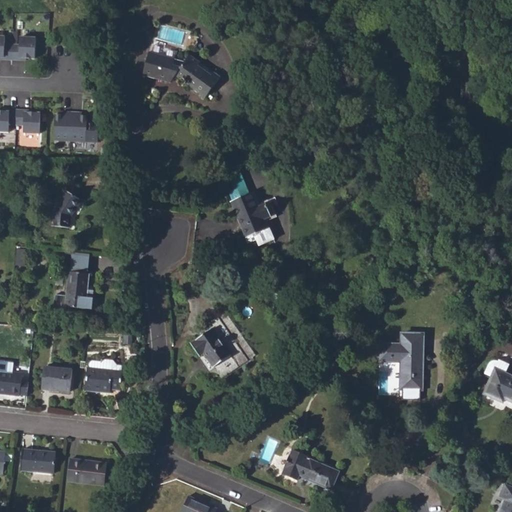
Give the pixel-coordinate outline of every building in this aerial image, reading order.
[(6,42),(20,43),(20,35),(36,36),(36,29),(20,28),(20,38),(7,37),(6,42)] [(11,46),(0,45),(0,66),(3,66),(10,66),(10,68),(18,68),(26,69),(26,67),(33,67),(42,67),(42,46),(26,46),(26,54),(18,54),(11,54),(11,46)] [(174,59),(149,52),(142,75),(170,83),(175,76),(205,98),(220,78),(190,55),(184,62),(180,68),(172,66),(174,59)] [(174,59),(172,66),(180,68),(184,62),(174,59)] [(4,120),(0,120),(0,140),(11,141),(11,133),(19,133),(26,133),(26,141),(42,141),(42,121),(33,121),(27,121),(27,119),(19,119),(11,118),(11,120),(4,120)] [(63,122),(57,122),(57,148),(89,148),(89,122),(84,122),(81,122),(81,119),(66,119),(66,122),(63,122)] [(53,226),(70,228),(71,218),(82,202),(66,192),(54,211),(53,226)] [(246,237),(266,228),(263,219),(270,216),(265,203),(257,207),(252,193),(231,202),(246,237)] [(266,228),(246,237),(248,243),(257,239),(259,244),(273,237),(269,227),(266,228)] [(27,265),(28,247),(18,246),(16,264),(27,265)] [(87,289),(89,274),(88,274),(91,255),(73,254),(70,272),(69,272),(67,295),(54,294),(53,307),(65,309),(65,306),(86,309),(97,310),(98,303),(99,291),(93,290),(92,292),(87,292),(87,289)] [(213,328),(191,343),(200,356),(204,353),(213,367),(214,366),(223,378),(256,355),(226,312),(209,323),(213,328)] [(13,335),(21,336),(22,327),(14,326),(13,335)] [(380,361),(401,361),(401,389),(421,390),(423,335),(402,334),(402,345),(380,345),(380,361)] [(116,371),(116,365),(112,360),(104,360),(101,362),(93,361),(90,363),(90,368),(88,368),(86,390),(110,393),(110,390),(120,391),(122,372),(116,371)] [(492,376),(495,369),(505,373),(509,365),(498,360),(497,362),(495,361),(493,361),(491,362),(489,364),(485,373),(492,376)] [(42,390),(70,393),(72,370),(45,367),(42,390)] [(483,394),(503,403),(504,399),(511,402),(511,376),(505,373),(495,369),(492,376),(483,394)] [(0,393),(20,396),(22,374),(0,371),(0,393)] [(53,473),(55,452),(23,449),(20,469),(53,473)] [(282,472),(297,479),(300,474),(303,475),(303,477),(331,489),(338,472),(307,458),(308,455),(293,449),(282,472)] [(104,485),(106,463),(70,459),(68,480),(104,485)] [(499,511),(511,511),(511,487),(505,484),(499,497),(505,499),(499,511)] [(181,511),(218,511),(216,511),(217,508),(188,495),(181,511)]
